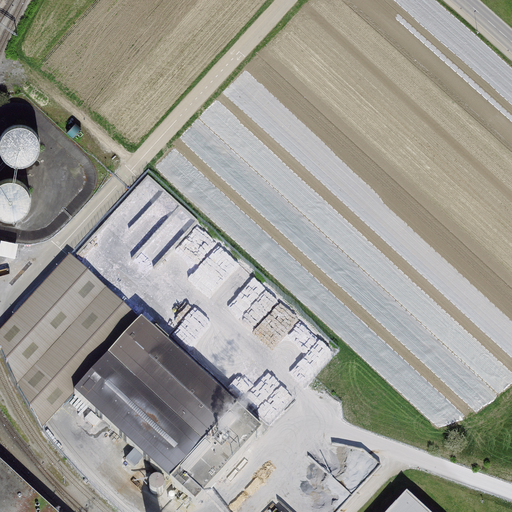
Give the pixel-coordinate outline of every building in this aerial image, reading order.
[(30,130),(24,127),(17,126),(10,127),(4,131),(0,136),(0,155),(4,160),(9,164),(15,166),(21,166),(27,164),(32,160),(36,155),(38,148),(38,141),(35,135),(30,130)] [(25,183),(18,180),(11,179),(5,180),(0,183),(0,214),(3,217),(9,218),(15,219),(21,217),(27,213),(30,208),(32,201),(32,194),(29,188),(25,183)] [(262,434),(141,323),(68,258),(1,331),(0,332),(0,347),(44,429),(51,421),(74,395),(195,506),(262,434)] [(54,511),(0,462),(0,511),(54,511)] [(423,511),(407,497),(392,511),(423,511)]
